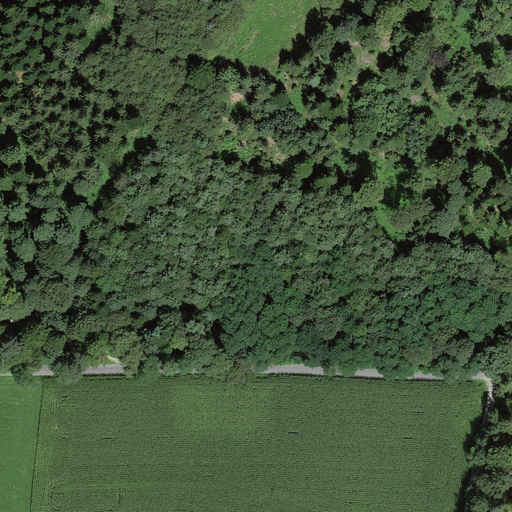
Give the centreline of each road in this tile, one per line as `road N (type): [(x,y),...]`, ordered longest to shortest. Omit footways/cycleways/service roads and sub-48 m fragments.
road 1 (unclassified): [(511,367),(0,371)]
road 2 (track): [(494,372),(470,511)]
road 3 (track): [(0,312),(109,355),(120,369)]
